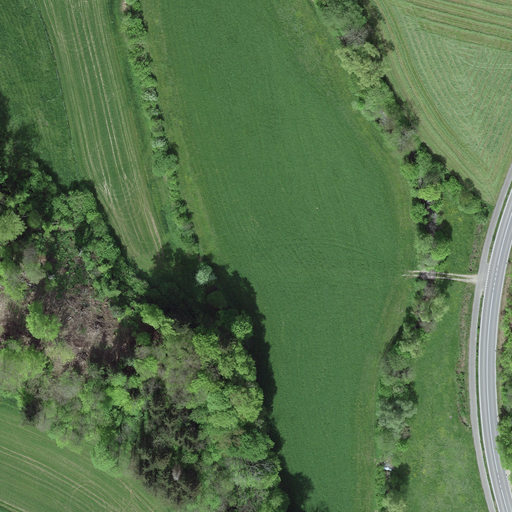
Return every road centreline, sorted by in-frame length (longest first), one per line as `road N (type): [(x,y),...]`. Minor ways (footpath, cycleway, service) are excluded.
road 1 (secondary): [(507,511),(487,402),(486,339),(511,213)]
road 2 (track): [(494,281),(206,259)]
